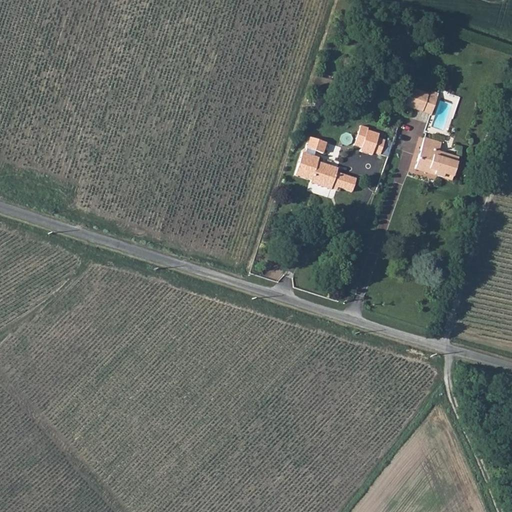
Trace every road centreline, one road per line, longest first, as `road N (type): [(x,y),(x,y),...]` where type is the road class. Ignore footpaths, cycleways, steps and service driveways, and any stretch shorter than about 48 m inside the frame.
road 1 (unclassified): [(0,208),(511,365)]
road 2 (track): [(511,133),(444,347),(498,511)]
road 3 (track): [(448,367),(337,511)]
road 4 (track): [(121,511),(0,377)]
road 5 (track): [(91,238),(69,278),(0,333)]
